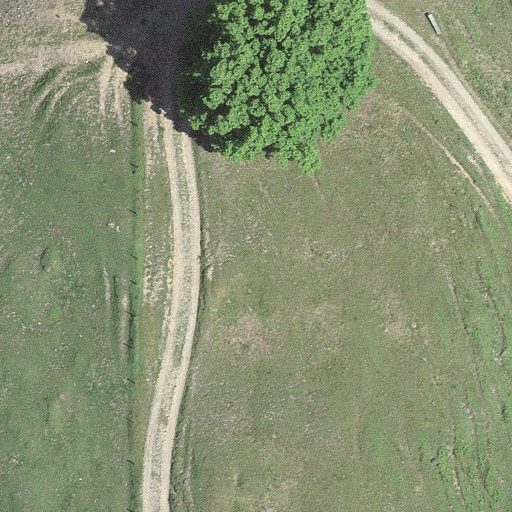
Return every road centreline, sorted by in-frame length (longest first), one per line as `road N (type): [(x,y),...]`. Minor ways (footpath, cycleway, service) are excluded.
road 1 (track): [(155,511),(189,224),(172,85),(181,39),(217,0)]
road 2 (track): [(335,0),(378,17),(427,59),(511,184)]
